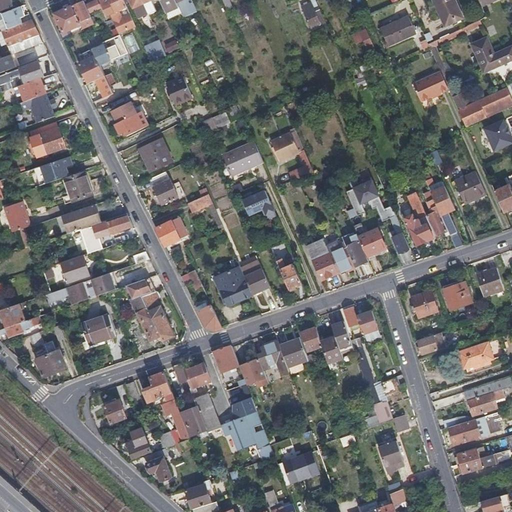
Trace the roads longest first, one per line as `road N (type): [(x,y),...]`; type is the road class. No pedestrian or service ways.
road 1 (residential): [(204,343),(36,6)]
road 2 (residential): [(386,281),(455,511)]
road 3 (residential): [(386,281),(204,343)]
road 4 (residential): [(204,343),(70,391),(55,408)]
road 5 (residential): [(170,511),(55,408)]
road 6 (residential): [(511,237),(386,281)]
